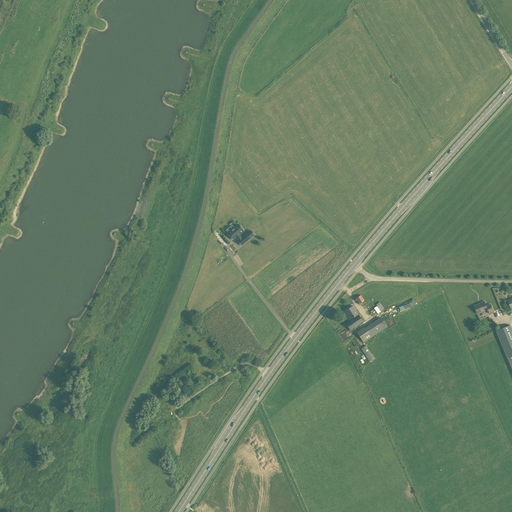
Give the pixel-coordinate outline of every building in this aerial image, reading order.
[(240,226),(235,220),(224,230),(230,236),(233,233),(236,237),(235,238),(239,241),(244,236),(240,233),(239,234),(236,231),(240,226)] [(359,304),(364,301),(361,295),(355,299),(359,304)] [(408,301),(410,306),(418,303),(415,298),(408,301)] [(380,302),(376,304),(380,311),(384,309),(380,302)] [(489,314),(494,312),(491,305),(487,306),(485,302),(475,306),(478,314),(488,310),(489,314)] [(350,320),(359,314),(353,306),(344,312),(350,320)] [(358,315),(345,324),(350,330),(363,322),(358,315)] [(381,317),(364,328),(363,327),(356,332),(363,343),(370,338),(387,327),(381,317)] [(497,331),(511,369),(511,329),(510,325),(497,331)] [(369,362),(374,358),(366,346),(361,349),(369,362)]
